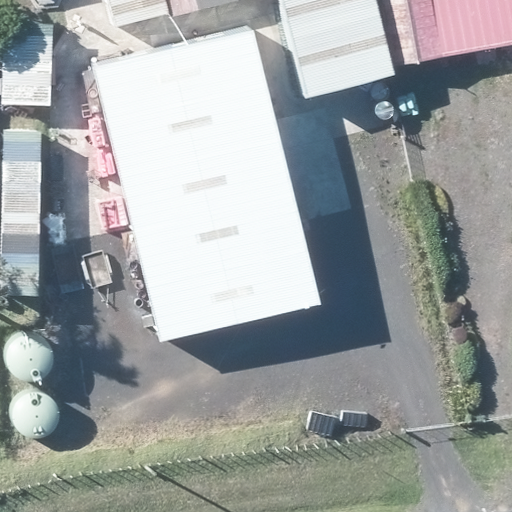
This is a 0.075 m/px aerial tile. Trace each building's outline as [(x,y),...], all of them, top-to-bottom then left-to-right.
[(231,0),(102,0),(110,30),(231,0)] [(388,77),(368,0),(275,0),(301,99),(388,77)] [(511,45),(511,31),(506,0),(385,0),(398,66),(511,45)] [(309,305),(242,26),(82,65),(150,344),(309,305)] [(47,107),(45,37),(0,38),(0,75),(1,109),(47,107)] [(37,163),(0,163),(0,237),(38,237),(37,163)]
